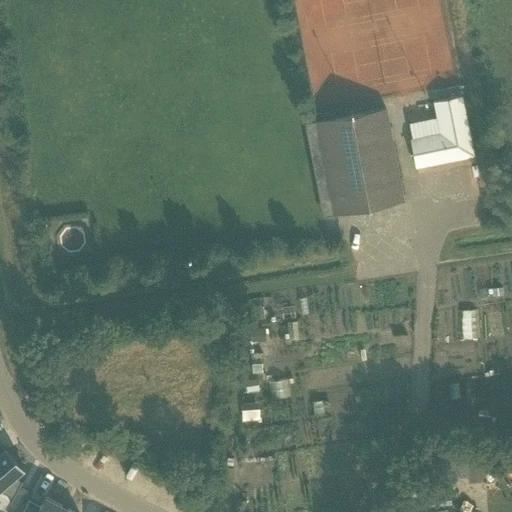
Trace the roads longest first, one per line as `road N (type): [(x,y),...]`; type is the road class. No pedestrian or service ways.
road 1 (track): [(0,321),(429,264)]
road 2 (residential): [(164,511),(59,451),(28,420),(0,358)]
